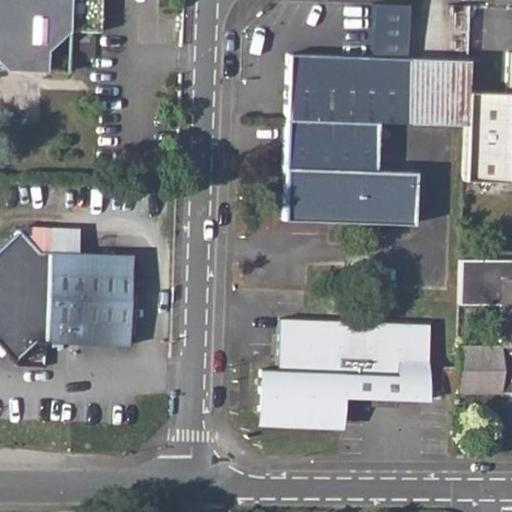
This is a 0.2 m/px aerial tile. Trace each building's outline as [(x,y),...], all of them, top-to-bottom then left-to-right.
[(0,0),(0,60),(4,65),(46,67),(47,45),(67,27),(100,28),(100,0),(0,0)] [(285,47),(282,114),(375,118),(465,121),(466,87),(467,54),(285,47)] [(465,121),(463,178),(511,179),(511,47),(507,48),(506,89),(466,87),(465,121)] [(282,114),(281,166),(288,166),(287,210),(329,212),(329,219),(411,222),(412,170),(374,167),(375,118),(282,114)] [(0,345),(8,353),(17,361),(37,343),(48,345),(50,297),(52,252),(34,248),(16,227),(11,231),(12,232),(0,243),(0,345)] [(134,256),(52,252),(50,297),(48,345),(132,348),(132,341),(133,297),(134,256)] [(458,345),(457,392),(509,393),(511,393),(511,258),(461,258),(459,293),(459,302),(500,303),(499,346),(458,345)] [(428,322),(279,317),(277,369),(261,368),(261,375),(260,375),(258,375),(257,376),(256,378),(256,379),(255,380),(256,382),(257,383),(258,384),(259,385),(261,385),(260,410),(270,410),(271,412),(272,415),(273,416),(276,418),(277,419),(279,419),(340,422),(341,395),(426,398),(428,322)]
